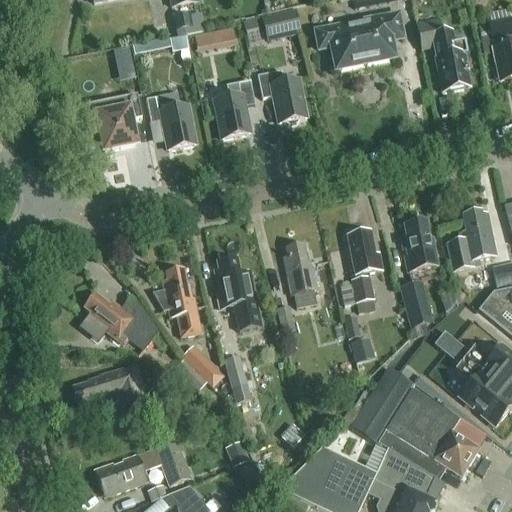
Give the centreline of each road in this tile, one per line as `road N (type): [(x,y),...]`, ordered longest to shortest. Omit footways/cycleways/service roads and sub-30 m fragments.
road 1 (residential): [(38,196),(104,222),(511,143)]
road 2 (unclassified): [(38,511),(12,441),(8,278),(0,261)]
